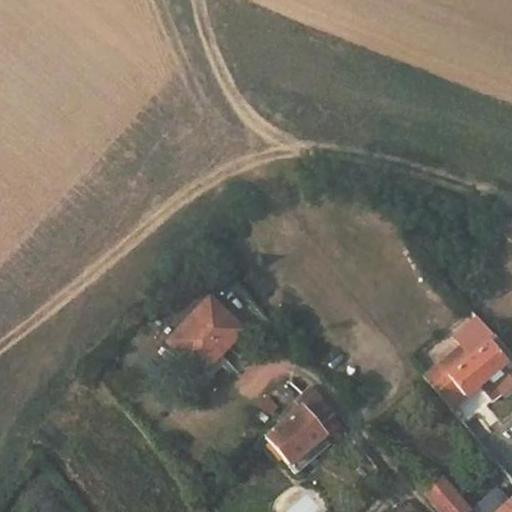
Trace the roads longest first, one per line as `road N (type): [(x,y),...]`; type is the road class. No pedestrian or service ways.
road 1 (track): [(0,347),(194,189),(293,149),(350,151),(511,202)]
road 2 (track): [(293,149),(237,102),(218,68),(200,0)]
road 3 (unknown): [(329,390),(434,511)]
